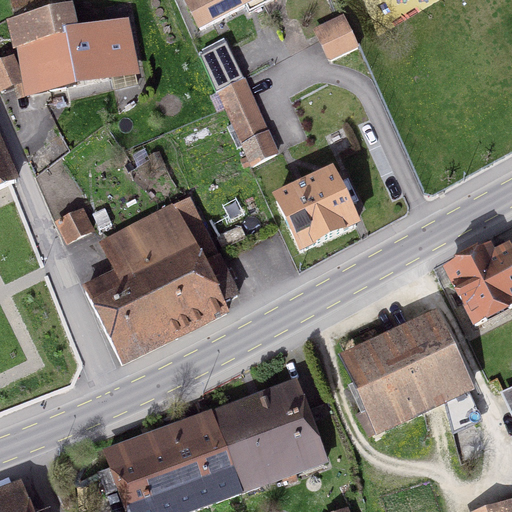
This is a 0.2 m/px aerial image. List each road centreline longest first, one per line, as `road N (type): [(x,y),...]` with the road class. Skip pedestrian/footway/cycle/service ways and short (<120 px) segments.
road 1 (primary): [(511,192),(113,408)]
road 2 (residential): [(113,408),(0,136)]
road 3 (track): [(500,474),(472,363),(402,254)]
road 4 (track): [(436,481),(370,466),(313,300)]
road 5 (primary): [(113,408),(0,451)]
